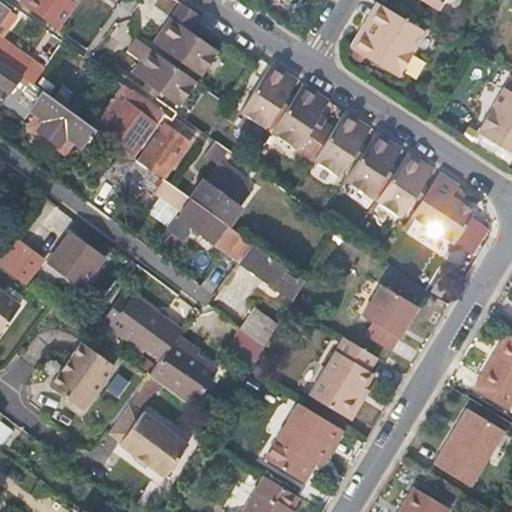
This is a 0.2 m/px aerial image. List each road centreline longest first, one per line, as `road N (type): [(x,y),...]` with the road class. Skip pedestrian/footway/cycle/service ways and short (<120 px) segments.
road 1 (residential): [(511,234),(342,511)]
road 2 (residential): [(0,146),(204,297)]
road 3 (residential): [(312,66),(511,206)]
road 4 (residential): [(209,0),(312,66)]
